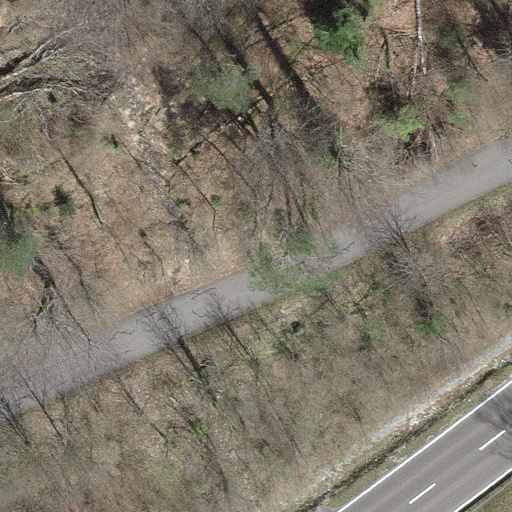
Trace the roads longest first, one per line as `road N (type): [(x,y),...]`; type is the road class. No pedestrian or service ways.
road 1 (residential): [(0,396),(511,144)]
road 2 (secondary): [(511,426),(396,511)]
